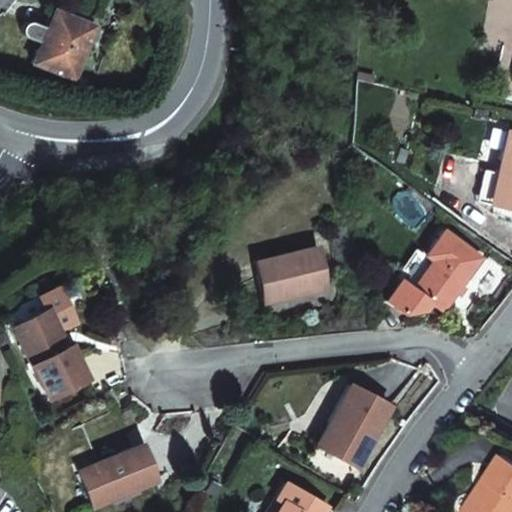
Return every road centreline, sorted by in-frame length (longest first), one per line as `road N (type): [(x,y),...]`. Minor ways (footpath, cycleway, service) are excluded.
road 1 (residential): [(152,371),(424,337),(473,367)]
road 2 (tertiary): [(14,130),(121,139),(173,118),(203,67),(212,0)]
road 3 (residential): [(377,511),(473,367)]
